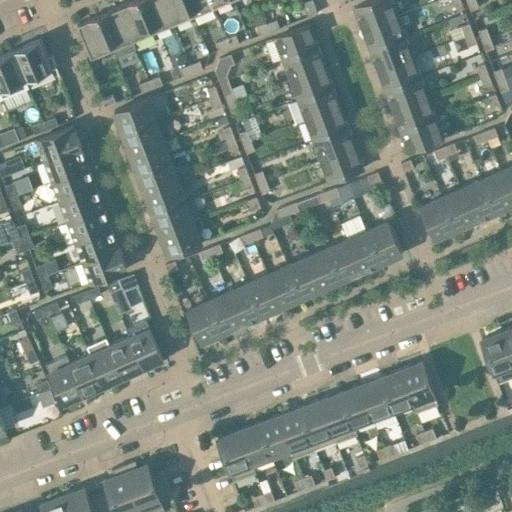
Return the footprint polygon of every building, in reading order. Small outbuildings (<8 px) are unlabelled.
[(129,1),(119,5),(133,38),(153,30),(140,0),(131,0),(129,1)] [(140,0),(153,30),(173,22),(163,0),(140,0)] [(163,0),(173,22),(193,13),(187,0),(163,0)] [(187,0),(193,13),(213,5),(210,0),(187,0)] [(364,28),(397,15),(391,0),(370,0),(355,6),(364,28)] [(476,0),(467,0),(471,9),(479,6),(476,0)] [(305,8),(308,16),(318,12),(315,4),(305,8)] [(109,9),(99,13),(113,46),(112,47),(116,57),(137,48),(133,38),(119,5),(110,9),(109,9)] [(113,46),(99,13),(89,18),(78,23),(91,55),(112,47),(113,46)] [(364,28),(371,48),(404,35),(397,15),(364,28)] [(267,22),(270,31),(280,27),(277,19),(267,22)] [(270,31),(267,22),(257,26),(260,34),(270,31)] [(465,35),(473,32),(469,22),(461,25),(465,35)] [(284,58),(317,45),(309,24),(276,36),(284,58)] [(482,40),(490,37),(486,27),(479,30),(482,40)] [(473,32),(465,35),(469,46),(477,43),(473,32)] [(226,37),(229,46),(239,42),(236,34),(226,37)] [(371,48),(379,68),(412,56),(404,35),(371,48)] [(13,49),(25,77),(56,65),(52,53),(48,55),(41,37),(13,49)] [(229,46),(226,37),(216,41),(219,49),(229,46)] [(490,37),(482,40),(486,49),(494,46),(490,37)] [(284,58),(291,78),(325,65),(317,45),(284,58)] [(13,49),(0,54),(0,91),(2,97),(28,86),(25,78),(25,77),(13,49)] [(225,68),(226,64),(234,61),(231,53),(219,57),(215,68),(220,81),(228,78),(225,68)] [(379,68),(386,88),(420,76),(412,56),(379,68)] [(190,64),(193,72),(203,68),(200,60),(190,64)] [(480,76),(488,73),(485,63),(476,66),(480,76)] [(193,72),(190,64),(180,68),(183,76),(193,72)] [(291,78),(299,98),(332,86),(325,65),(291,78)] [(498,80),(506,77),(502,67),(494,70),(498,80)] [(488,73),(480,76),(484,86),(492,83),(488,73)] [(150,79),(153,87),(163,83),(160,75),(150,79)] [(386,88),(394,109),(427,96),(420,76),(386,88)] [(506,77),(498,80),(501,90),(509,87),(506,77)] [(153,87),(150,79),(139,83),(142,91),(153,87)] [(211,98),(219,95),(215,85),(207,88),(211,98)] [(299,98),(306,118),(340,106),(332,86),(299,98)] [(228,101),(236,99),(232,89),(224,91),(228,101)] [(113,93),(103,97),(106,105),(116,101),(113,93)] [(499,103),(496,93),(488,96),(492,106),(499,103)] [(219,95),(211,98),(215,108),(222,105),(219,95)] [(394,109),(401,129),(435,116),(427,96),(394,109)] [(122,131),(156,118),(148,97),(114,109),(122,131)] [(236,99),(228,101),(232,112),(240,109),(236,99)] [(306,118),(314,138),(347,126),(340,106),(306,118)] [(44,120),(47,128),(58,124),(55,116),(44,120)] [(435,116),(401,129),(409,150),(443,138),(435,116)] [(163,139),(156,118),(122,131),(130,151),(163,139)] [(47,128),(44,120),(32,124),(35,132),(47,128)] [(45,159),(82,145),(75,129),(74,129),(72,125),(37,138),(45,159)] [(226,138),(234,135),(230,125),(222,128),(226,138)] [(314,138),(321,159),(355,146),(347,126),(314,138)] [(484,130),(487,138),(497,135),(494,126),(484,130)] [(243,142),(251,139),(247,129),(239,132),(243,142)] [(487,138),(484,130),(474,134),(478,142),(487,138)] [(234,135),(226,138),(230,148),(238,145),(234,135)] [(171,159),(163,139),(130,151),(138,172),(171,159)] [(251,139),(243,142),(247,152),(255,149),(251,139)] [(444,145),(447,154),(457,150),(454,141),(444,145)] [(45,159),(53,179),(88,166),(81,147),(82,146),(82,145),(45,159)] [(447,154),(444,145),(434,149),(437,158),(447,154)] [(355,146),(321,159),(330,180),(363,168),(355,146)] [(179,179),(171,159),(138,172),(145,192),(179,179)] [(401,162),(403,170),(412,166),(410,159),(401,162)] [(5,161),(0,162),(0,170),(2,176),(10,173),(5,161)] [(511,193),(511,163),(501,169),(511,193)] [(241,178),(249,176),(246,165),(237,168),(241,178)] [(53,179),(60,199),(96,186),(88,166),(53,179)] [(496,210),(511,202),(511,193),(501,169),(481,178),(496,210)] [(258,183),(267,180),(263,170),(255,172),(258,183)] [(378,171),(368,175),(371,182),(380,178),(378,171)] [(249,176),(241,178),(245,189),(253,186),(249,176)] [(476,219),(496,210),(481,178),(461,186),(476,219)] [(186,199),(179,179),(145,192),(153,212),(186,199)] [(267,180),(258,183),(262,193),(270,190),(267,180)] [(10,196),(17,193),(13,182),(5,184),(10,196)] [(60,199),(68,220),(103,207),(96,186),(60,199)] [(327,190),(330,198),(340,194),(337,186),(327,190)] [(456,228),(476,219),(461,186),(442,195),(456,228)] [(330,198),(327,190),(317,194),(320,202),(330,198)] [(17,193),(10,196),(14,207),(22,204),(17,193)] [(456,228),(442,195),(421,204),(435,237),(456,228)] [(260,206),(257,196),(249,199),(252,209),(260,206)] [(194,220),(186,199),(153,212),(160,232),(194,220)] [(286,205),(289,213),(299,209),(296,201),(286,205)] [(289,213),(286,205),(277,209),(280,217),(289,213)] [(68,220),(75,240),(111,227),(103,207),(68,220)] [(366,228),(381,261),(402,252),(388,219),(366,228)] [(194,220),(160,232),(168,253),(202,241),(194,220)] [(22,237),(30,234),(25,222),(17,225),(22,237)] [(14,240),(22,237),(17,225),(9,228),(14,240)] [(75,240),(83,260),(120,247),(119,246),(118,246),(111,227),(75,240)] [(250,232),(253,239),(263,236),(260,228),(250,232)] [(361,270),(381,261),(366,228),(347,237),(361,270)] [(253,239),(250,232),(240,235),(243,243),(253,239)] [(34,245),(30,234),(22,237),(26,248),(34,245)] [(18,251),(26,248),(22,237),(14,240),(18,251)] [(341,279),(361,270),(347,237),(327,246),(341,279)] [(210,247),(213,255),(223,251),(220,243),(210,247)] [(322,287),(341,279),(327,246),(307,255),(322,287)] [(120,247),(83,260),(91,281),(126,268),(125,264),(126,263),(120,247)] [(213,255),(210,247),(200,250),(203,259),(213,255)] [(302,296),(322,287),(307,255),(287,263),(302,296)] [(165,263),(168,271),(178,268),(175,260),(165,263)] [(40,277),(48,274),(44,262),(36,265),(40,277)] [(282,305),(302,296),(287,263),(268,272),(282,305)] [(26,281),(34,278),(29,267),(22,270),(26,281)] [(262,314),(282,305),(268,272),(248,281),(262,314)] [(52,285),(48,274),(40,277),(45,288),(52,285)] [(38,290),(34,278),(26,281),(31,293),(38,290)] [(118,278),(107,282),(110,290),(121,285),(118,278)] [(243,322),(262,314),(248,281),(228,290),(243,322)] [(122,285),(110,291),(120,313),(132,307),(122,285)] [(87,290),(90,297),(101,293),(98,286),(87,290)] [(90,297),(87,290),(75,294),(78,302),(90,297)] [(223,331),(243,322),(228,290),(208,298),(223,331)] [(223,331),(208,298),(187,308),(202,340),(223,331)] [(46,305),(49,313),(60,309),(57,301),(46,305)] [(49,313),(46,305),(34,309),(37,317),(49,313)] [(16,308),(8,312),(13,323),(21,320),(16,308)] [(129,334),(144,366),(164,357),(147,318),(126,327),(129,334)] [(511,325),(502,329),(511,354),(511,325)] [(511,364),(511,354),(502,329),(490,334),(481,338),(494,371),(511,364)] [(129,334),(110,343),(124,375),(144,366),(129,334)] [(26,350),(33,347),(28,336),(21,339),(26,350)] [(104,384),(124,375),(110,343),(106,336),(87,345),(90,352),(104,384)] [(38,358),(33,347),(26,350),(31,361),(38,358)] [(84,392),(104,384),(90,352),(70,361),(84,392)] [(84,392),(70,361),(67,354),(47,363),(64,402),(84,392)] [(439,402),(422,360),(413,363),(401,367),(417,410),(418,410),(439,402)] [(417,410),(401,367),(389,372),(381,375),(394,411),(414,403),(417,410)] [(372,378),(360,382),(374,418),(377,428),(398,420),(394,411),(381,375),(373,378),(372,378)] [(48,378),(36,384),(39,392),(51,386),(48,378)] [(374,418),(360,382),(348,387),(349,387),(340,390),(354,426),(374,418)] [(51,388),(38,392),(43,405),(55,401),(51,388)] [(354,426),(340,390),(332,394),(332,393),(320,398),(333,433),(336,441),(356,433),(354,426)] [(336,441),(333,433),(320,398),(308,402),(308,403),(300,406),(316,448),(336,441)] [(316,448),(300,406),(292,409),(291,408),(279,413),(293,449),(291,449),(294,457),(315,449),(316,448)] [(293,449),(279,413),(267,417),(267,418),(259,421),(272,456),(291,449),(293,449)] [(272,456),(259,421),(251,424),(239,428),(252,464),(272,456)] [(425,430),(429,440),(437,436),(433,427),(425,430)] [(252,464),(239,428),(227,433),(217,437),(218,439),(228,464),(231,474),(233,480),(253,472),(255,471),(252,464)] [(429,440),(425,430),(417,433),(421,443),(429,440)] [(384,445),(388,455),(396,452),(393,442),(384,445)] [(388,455),(384,445),(376,448),(380,458),(388,455)] [(360,466),(368,463),(364,453),(356,457),(360,466)] [(160,511),(165,510),(162,501),(173,497),(163,469),(152,473),(147,462),(138,465),(136,460),(137,460),(136,459),(124,463),(142,511),(160,511)] [(141,511),(142,511),(124,463),(112,468),(112,470),(113,469),(114,474),(104,478),(109,490),(99,493),(106,511),(140,511),(141,511)] [(323,469),(327,479),(336,476),(332,465),(323,469)] [(303,477),(307,486),(315,483),(311,474),(303,477)] [(307,486),(303,477),(295,480),(299,490),(307,486)] [(106,511),(99,493),(89,497),(84,485),(63,493),(70,511),(106,511)] [(263,492),(267,502),(275,499),(271,489),(263,492)] [(267,502),(263,492),(255,495),(258,505),(267,502)] [(45,511),(70,511),(63,493),(42,502),(45,511)] [(473,497),(478,511),(488,508),(483,494),(473,497)] [(477,511),(478,511),(473,497),(463,501),(466,511),(477,511)]
